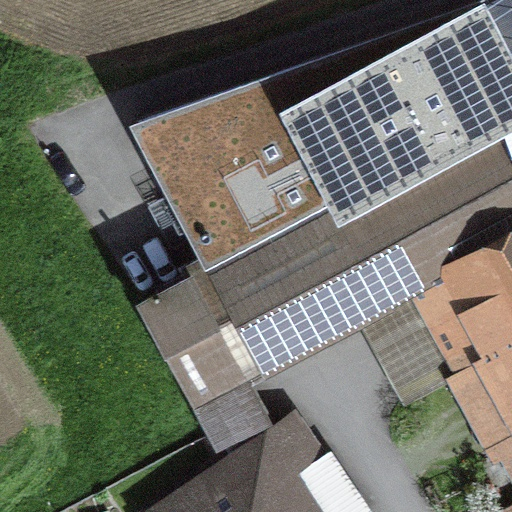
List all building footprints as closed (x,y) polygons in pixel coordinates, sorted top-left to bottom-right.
[(451,370),(511,337),(511,0),(463,0),(129,116),(198,253),(181,261),(184,268),(135,293),(217,451),(272,419),(252,377),(359,323),(411,295),(451,370)] [(411,295),(359,323),(402,404),(448,380),(445,373),(451,370),(411,295)] [(511,337),(451,370),(445,373),(448,380),(492,461),(499,457),(511,480),(511,337)] [(325,511),(297,470),(324,451),(294,406),(136,511),(325,511)] [(324,451),(297,470),(325,511),(373,511),(374,511),(331,447),(324,451)] [(511,511),(511,501),(491,511),(511,511)]
